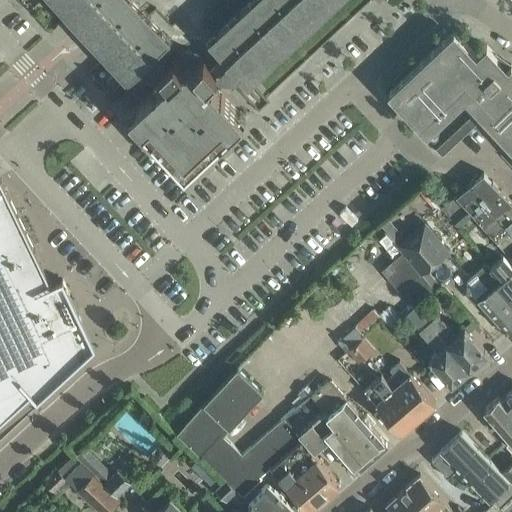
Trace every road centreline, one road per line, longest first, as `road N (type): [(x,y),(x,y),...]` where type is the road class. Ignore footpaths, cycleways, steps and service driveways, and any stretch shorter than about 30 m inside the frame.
road 1 (residential): [(335,511),(511,364)]
road 2 (residential): [(448,0),(355,83)]
